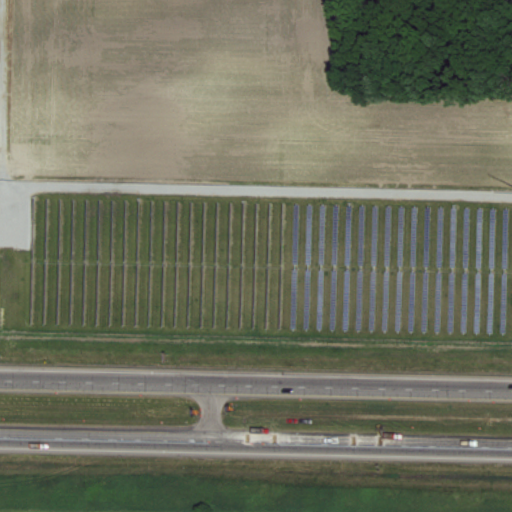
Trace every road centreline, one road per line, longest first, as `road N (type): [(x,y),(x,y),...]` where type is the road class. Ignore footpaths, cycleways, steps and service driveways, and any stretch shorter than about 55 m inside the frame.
road 1 (motorway): [(0,436),(511,447)]
road 2 (motorway): [(511,390),(0,380)]
